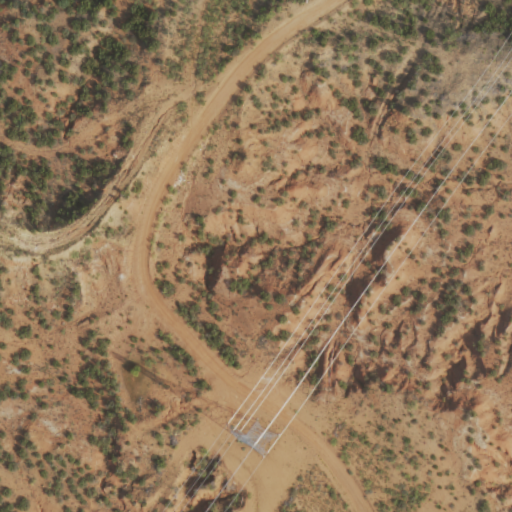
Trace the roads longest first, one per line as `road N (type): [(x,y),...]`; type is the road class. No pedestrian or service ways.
road 1 (residential): [(0,371),(118,367),(198,241),(377,115),(465,0)]
road 2 (residential): [(118,367),(204,359),(356,494),(365,511)]
